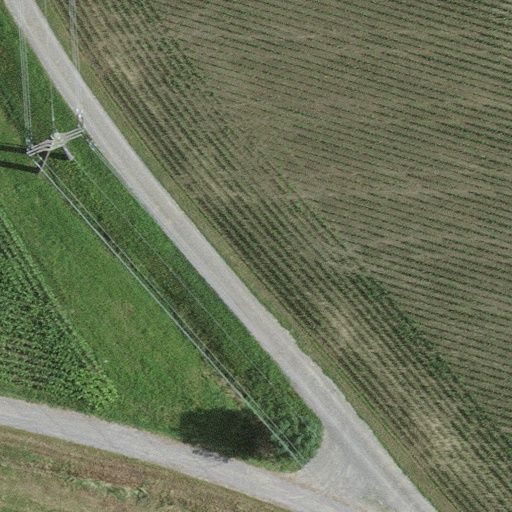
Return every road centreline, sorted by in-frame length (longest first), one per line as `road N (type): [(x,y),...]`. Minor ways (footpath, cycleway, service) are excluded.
road 1 (track): [(407,511),(92,134),(11,0)]
road 2 (track): [(347,511),(0,410)]
